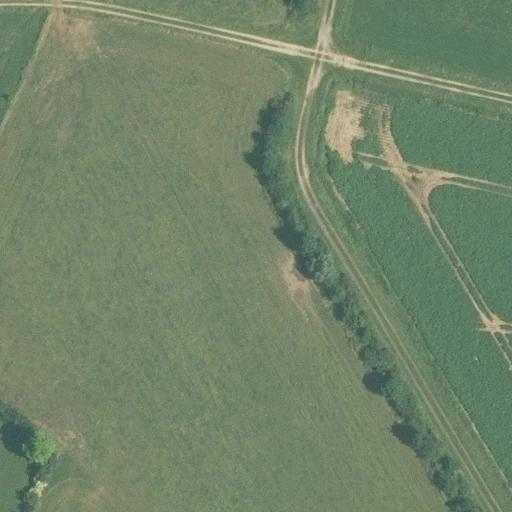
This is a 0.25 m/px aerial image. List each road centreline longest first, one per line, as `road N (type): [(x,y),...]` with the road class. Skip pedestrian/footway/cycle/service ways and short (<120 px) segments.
road 1 (track): [(498,511),(304,180),(300,147),(333,0)]
road 2 (track): [(0,5),(141,16),(511,101)]
